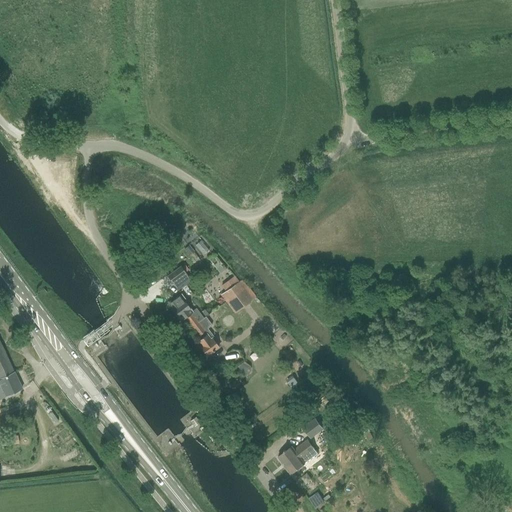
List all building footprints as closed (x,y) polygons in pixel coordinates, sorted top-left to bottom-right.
[(184,249),(189,256),(194,252),(188,246),(184,249)] [(166,276),(171,283),(185,273),(180,266),(166,276)] [(225,302),(241,290),(237,285),(221,297),(225,302)] [(241,290),(225,302),(234,313),(250,301),(241,290)] [(185,319),(191,327),(202,319),(202,318),(198,315),(194,318),(190,314),(192,313),(183,300),(182,301),(179,296),(169,304),(172,309),(171,310),(177,319),(178,318),(181,322),(185,319)] [(206,357),(218,348),(211,339),(213,338),(207,330),(211,326),(207,321),(216,314),(213,311),(204,317),(202,318),(202,319),(191,327),(198,336),(201,339),(197,342),(201,347),(199,348),(206,357)] [(0,399),(12,394),(21,390),(0,344),(0,399)] [(243,362),(230,369),(233,374),(237,371),(244,375),(248,374),(250,370),(250,366),(243,362)] [(193,427),(199,423),(195,418),(190,422),(193,427)] [(302,428),(310,439),(323,429),(315,418),(302,428)] [(221,436),(214,426),(209,430),(216,440),(221,436)] [(16,435),(1,437),(2,445),(17,443),(16,435)] [(290,475),(317,454),(307,440),(294,450),(292,447),(285,452),(284,451),(283,452),(284,453),(277,458),(290,475)] [(304,486),(298,478),(294,481),(300,489),(304,486)]
